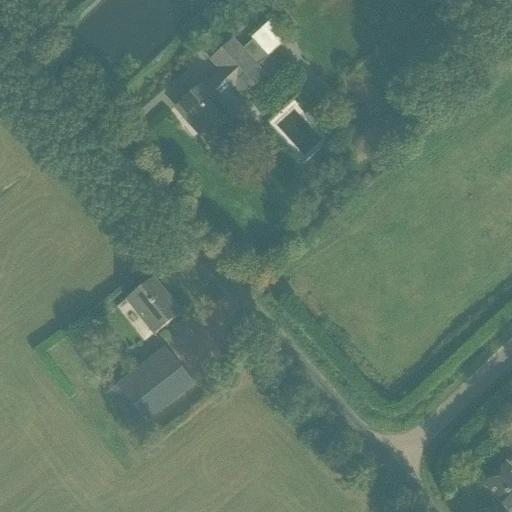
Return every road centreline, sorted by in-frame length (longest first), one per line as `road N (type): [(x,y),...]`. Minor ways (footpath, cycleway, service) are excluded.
road 1 (unclassified): [(384,467),(0,24)]
road 2 (unclassified): [(384,467),(511,342)]
